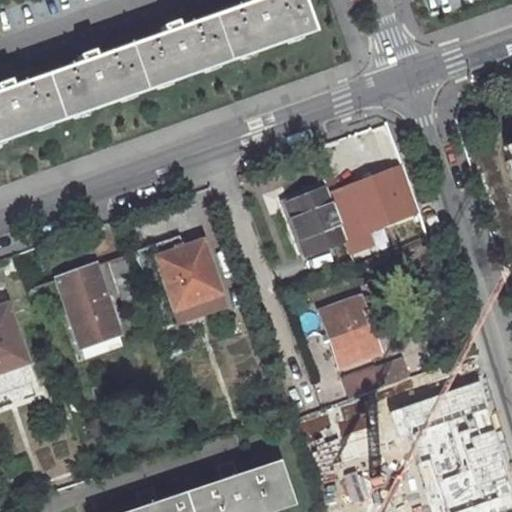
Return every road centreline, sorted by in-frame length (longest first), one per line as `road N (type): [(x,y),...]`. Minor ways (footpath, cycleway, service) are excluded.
road 1 (residential): [(402,71),(0,220)]
road 2 (residential): [(511,411),(402,71)]
road 3 (unknown): [(287,442),(81,511)]
road 4 (unknown): [(0,45),(24,50),(169,0)]
